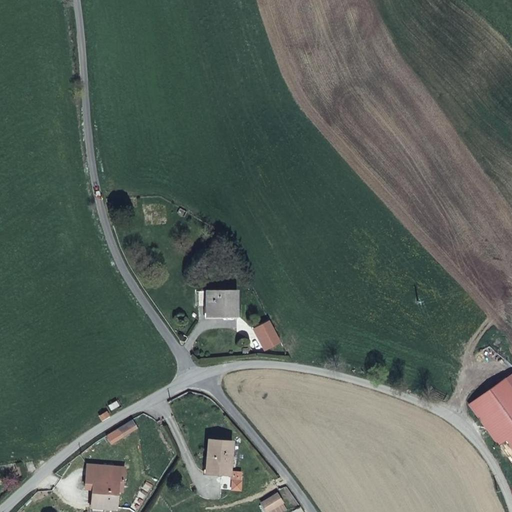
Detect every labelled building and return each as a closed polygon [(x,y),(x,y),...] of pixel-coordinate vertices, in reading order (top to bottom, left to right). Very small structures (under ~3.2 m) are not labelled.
[(235,315),(234,293),(202,294),(203,316),(235,315)] [(267,323),(252,331),(263,351),(278,342),(267,323)] [(511,387),(506,378),(470,404),(498,445),(506,439),(511,448),(511,387)] [(133,421),(119,429),(123,437),(137,429),(133,421)] [(207,472),(219,473),(220,471),(230,472),(232,442),(209,440),(207,472)] [(124,482),(124,478),(125,468),(88,465),(87,479),(94,480),(93,490),(92,508),(103,509),(117,510),(119,482),(124,482)] [(241,490),(242,473),(234,472),(232,490),(241,490)] [(94,480),(87,479),(86,489),(93,490),(94,480)] [(266,511),(281,511),(286,509),(277,494),(262,503),(266,511)]
